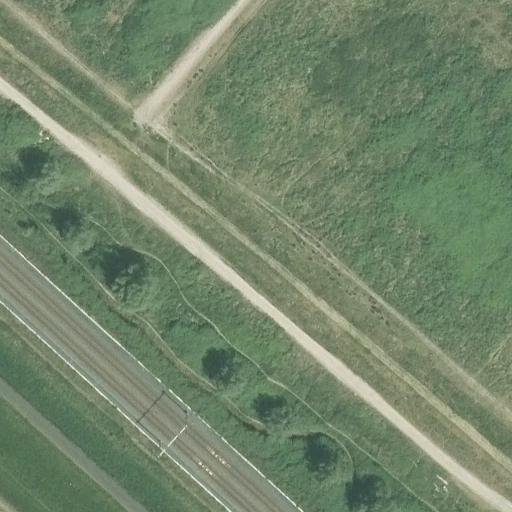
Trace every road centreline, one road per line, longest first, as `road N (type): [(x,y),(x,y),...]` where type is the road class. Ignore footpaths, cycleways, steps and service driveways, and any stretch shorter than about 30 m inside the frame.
road 1 (track): [(0,81),(508,511)]
road 2 (track): [(100,166),(242,0)]
